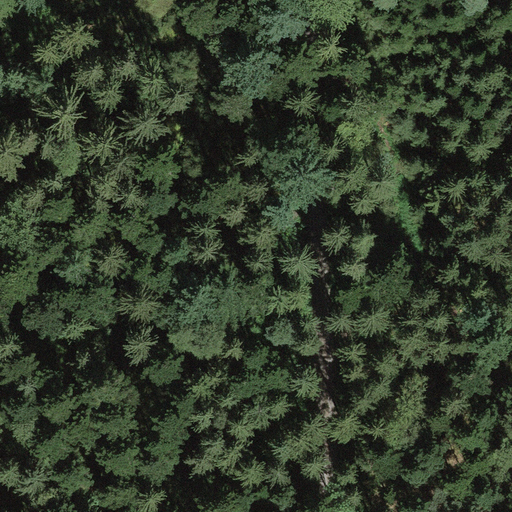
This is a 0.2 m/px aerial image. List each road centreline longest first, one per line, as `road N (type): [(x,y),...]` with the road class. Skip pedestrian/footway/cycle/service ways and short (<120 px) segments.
road 1 (track): [(312,0),(334,511)]
road 2 (track): [(314,25),(364,95),(452,320),(511,375)]
